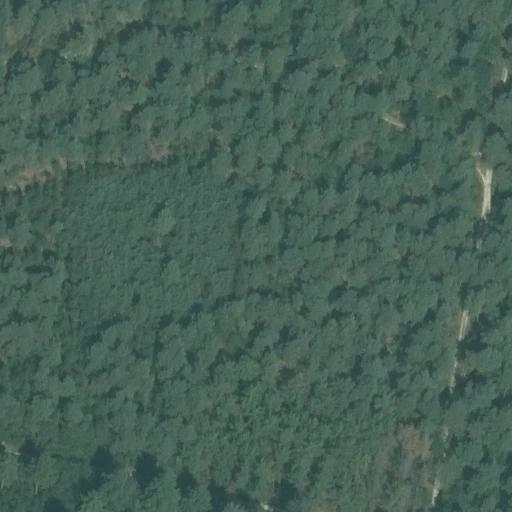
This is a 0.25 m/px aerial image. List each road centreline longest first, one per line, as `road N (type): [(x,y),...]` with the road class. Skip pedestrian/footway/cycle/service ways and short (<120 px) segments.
road 1 (track): [(0,63),(179,40),(228,49),(492,158)]
road 2 (track): [(511,57),(425,511)]
road 3 (track): [(0,455),(75,464),(261,511)]
